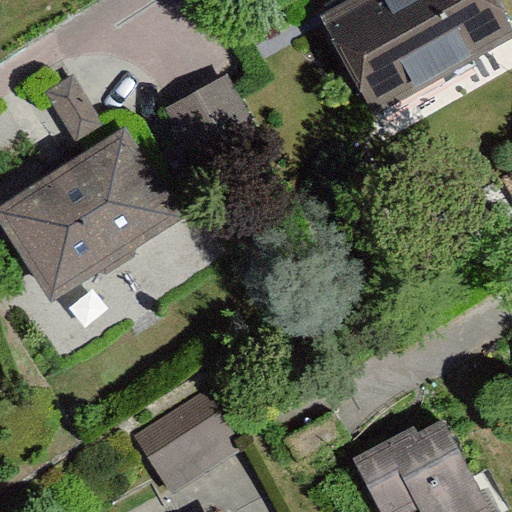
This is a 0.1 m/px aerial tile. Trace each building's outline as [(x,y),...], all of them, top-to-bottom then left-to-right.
[(511,0),(345,0),(315,17),(377,133),(511,61),(511,0)] [(236,67),(166,102),(201,172),(271,137),(236,67)] [(84,144),(0,199),(0,217),(66,317),(195,232),(89,72),(53,96),(84,144)] [(134,432),(180,495),(257,441),(211,377),(134,432)] [(503,511),(451,410),(352,461),(378,511),(503,511)]
